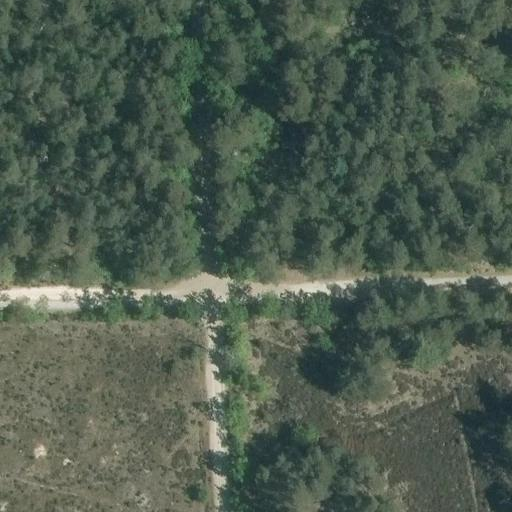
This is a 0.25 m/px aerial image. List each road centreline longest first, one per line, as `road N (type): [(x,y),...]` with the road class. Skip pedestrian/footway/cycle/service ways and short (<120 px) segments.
road 1 (track): [(212,292),(511,290)]
road 2 (track): [(200,0),(212,292)]
road 3 (track): [(0,295),(212,292)]
road 4 (track): [(214,313),(226,511)]
